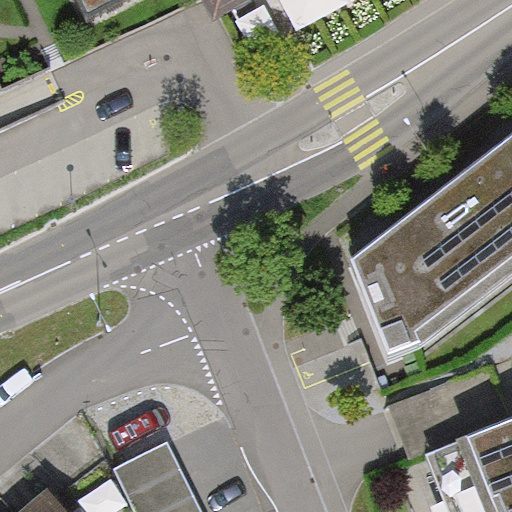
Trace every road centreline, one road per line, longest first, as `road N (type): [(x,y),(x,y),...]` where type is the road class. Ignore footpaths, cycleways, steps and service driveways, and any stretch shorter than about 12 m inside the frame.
road 1 (primary): [(511,11),(353,120),(184,215)]
road 2 (unclassified): [(0,449),(70,394),(225,322)]
road 3 (residential): [(225,322),(298,511)]
road 4 (primary): [(184,215),(0,294)]
